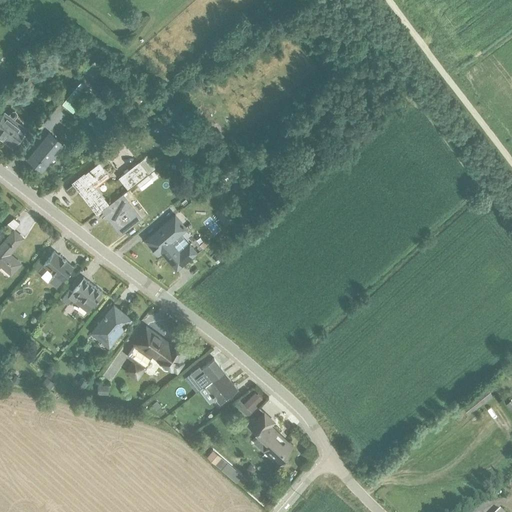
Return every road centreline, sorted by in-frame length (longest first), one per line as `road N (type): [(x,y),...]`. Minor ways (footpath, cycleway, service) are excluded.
road 1 (tertiary): [(0,171),(232,349),(300,409),(331,458)]
road 2 (unclassified): [(390,0),(511,161)]
